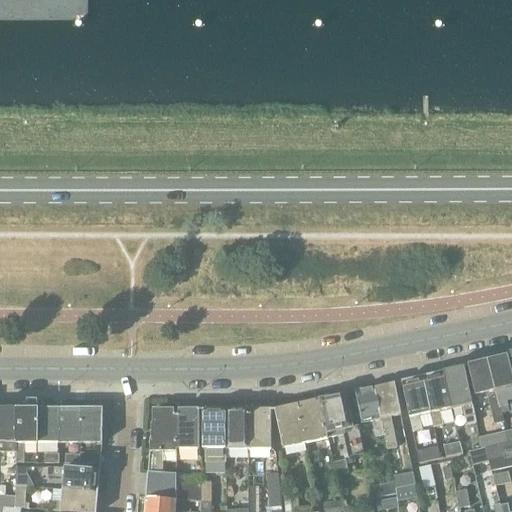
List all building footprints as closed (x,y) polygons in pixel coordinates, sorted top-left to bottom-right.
[(511,376),(507,356),(487,361),(501,414),(508,413),(505,402),(511,400),(511,376)] [(468,366),(468,367),(475,397),(485,395),(492,426),(503,423),(501,414),(487,361),(468,366)] [(476,424),(475,418),(464,368),(444,372),(452,409),(462,407),(466,426),(476,424)] [(423,378),(422,378),(430,414),(433,427),(443,425),(440,412),(452,409),(444,372),(443,373),(423,378)] [(422,378),(401,383),(413,432),(422,430),(419,417),(430,414),(422,378)] [(394,384),(374,389),(385,435),(387,449),(397,447),(394,433),(390,418),(401,416),(394,384)] [(374,389),(355,393),(362,424),(373,421),(376,437),(385,435),(374,389)] [(319,400),(320,406),(326,439),(344,436),(349,463),(364,460),(357,430),(352,431),(345,394),(319,400)] [(301,405),(297,406),(305,444),(327,440),(326,439),(320,406),(312,408),(311,403),(307,402),(304,403),(301,405)] [(305,444),(297,406),(294,407),(290,405),(286,406),(283,409),(283,413),(276,414),(282,449),(305,444)] [(0,453),(15,453),(15,409),(5,409),(4,406),(0,406),(0,453)] [(15,409),(15,453),(15,464),(23,464),(23,444),(36,444),(36,409),(35,409),(35,406),(24,406),(24,409),(15,409)] [(80,409),(79,409),(79,444),(101,444),(101,409),(91,409),(91,406),(80,406),(80,409)] [(58,409),(36,409),(36,444),(58,444),(58,409)] [(58,409),(58,444),(79,444),(79,409),(58,409)] [(147,474),(147,475),(148,475),(148,473),(164,475),(174,475),(174,453),(175,411),(171,411),(168,409),(163,409),(160,411),(160,416),(152,415),(152,426),(151,426),(150,441),(149,452),(148,452),(147,474)] [(178,411),(175,411),(174,453),(198,453),(198,416),(190,416),(190,411),(187,409),(182,409),(178,411)] [(210,416),(202,416),(202,452),(227,452),(227,416),(227,411),(221,411),(218,409),(214,409),(210,411),(210,416)] [(227,411),(227,416),(227,452),(239,452),(248,452),(248,451),(247,411),(245,411),(245,409),(234,409),(234,411),(227,411)] [(247,411),(248,451),(272,451),(272,417),(272,416),(272,411),(264,411),(264,409),(252,409),(252,411),(249,411),(247,411)] [(482,449),(486,448),(507,444),(505,432),(480,438),(482,449)] [(511,442),(507,444),(486,448),(490,462),(492,472),(511,467),(511,442)] [(446,458),(463,454),(460,443),(444,446),(446,458)] [(419,464),(440,459),(437,448),(417,452),(419,464)] [(472,466),(490,462),(486,448),(482,449),(468,453),(469,457),(470,456),(472,466)] [(79,454),(79,456),(79,466),(99,467),(100,455),(79,454)] [(44,464),(58,464),(58,455),(45,455),(44,464)] [(79,466),(79,456),(65,455),(65,465),(79,466)] [(348,474),(345,460),(333,463),(336,476),(348,474)] [(62,491),(97,493),(99,471),(64,468),(51,467),(50,476),(63,477),(62,491)] [(431,467),(420,469),(424,487),(435,485),(434,482),(431,467)] [(442,468),(445,480),(453,479),(450,467),(442,468)] [(14,488),(25,488),(34,489),(27,475),(27,469),(15,469),(14,488)] [(145,498),(174,500),(174,483),(174,484),(174,475),(164,475),(148,473),(148,475),(147,475),(145,490),(145,497),(145,498)] [(392,477),(393,484),(394,489),(414,485),(412,473),(392,477)] [(493,477),(496,487),(510,484),(508,474),(493,477)] [(265,476),(268,511),(279,511),(276,475),(265,476)] [(374,480),(368,481),(372,500),(384,497),(382,487),(381,486),(375,487),(374,480)] [(200,483),(200,484),(200,502),(210,502),(210,483),(200,483)] [(174,484),(174,500),(200,502),(200,484),(174,484)] [(393,484),(382,487),(384,497),(395,495),(394,489),(393,484)] [(414,485),(394,489),(395,495),(396,498),(396,501),(417,497),(414,485)] [(250,487),(250,511),(258,511),(258,487),(250,487)] [(14,496),(14,509),(21,510),(28,511),(29,506),(25,506),(25,488),(14,488),(14,496)] [(51,511),(95,511),(97,493),(62,491),(61,503),(52,503),(51,511)] [(456,492),(459,509),(469,507),(466,491),(456,492)] [(0,507),(3,508),(14,509),(14,496),(0,495),(0,507)] [(284,511),(298,511),(297,495),(283,496),(284,511)] [(145,498),(143,511),(172,511),(173,511),(174,500),(145,498)] [(342,511),(342,502),(323,503),(323,511),(342,511)]
